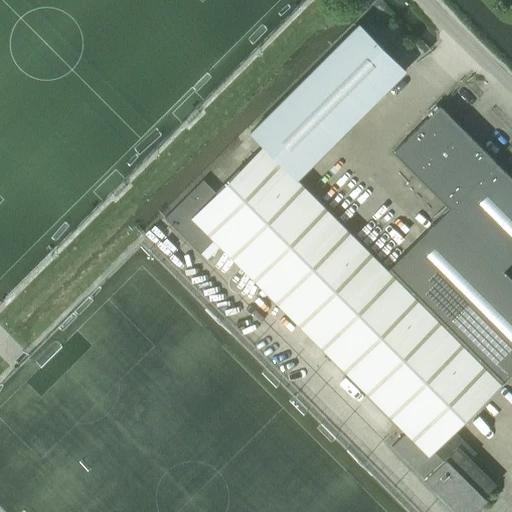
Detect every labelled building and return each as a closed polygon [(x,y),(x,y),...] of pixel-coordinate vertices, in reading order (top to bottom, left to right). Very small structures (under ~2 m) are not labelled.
[(262,146),(295,179),(404,71),(359,25),(250,134),(262,146)] [(511,260),(511,177),(440,106),(393,152),(450,208),(507,265),(511,260)] [(355,239),(295,179),(262,146),(216,193),(203,180),(164,218),(200,254),(214,240),(283,310),(355,239)] [(511,278),(503,269),(507,265),(450,208),(398,260),(388,272),(499,383),(511,371),(511,278)] [(499,383),(388,272),(355,239),(283,310),(406,433),(403,435),(425,457),(450,432),(499,383)] [(280,324),(313,359),(319,353),(286,318),(280,324)] [(336,390),(370,425),(384,412),(349,377),(336,390)] [(425,457),(403,435),(392,447),(425,480),(423,482),(452,511),(474,511),(485,501),(482,498),(493,486),(467,460),(473,455),(450,432),(425,457)]
